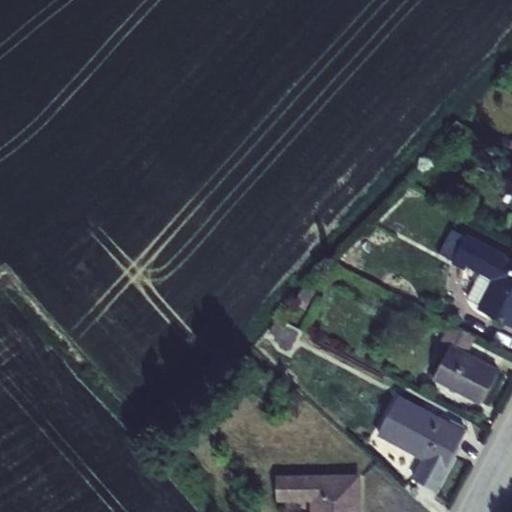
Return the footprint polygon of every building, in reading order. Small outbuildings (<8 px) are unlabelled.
[(479,309),(511,326),(511,262),(464,237),(450,263),(464,271),(467,265),(481,272),(465,302),(479,309)] [(297,337),(275,325),(271,333),(279,337),(277,343),(291,350),(297,337)] [(476,338),(450,325),(441,341),(451,345),(434,378),(481,402),(498,370),(468,354),(476,338)] [(435,491),(464,434),(397,399),(378,434),(421,457),(410,478),(435,491)] [(312,498),(312,511),(358,511),(358,502),(356,502),(356,476),(276,477),(276,499),(312,498)]
